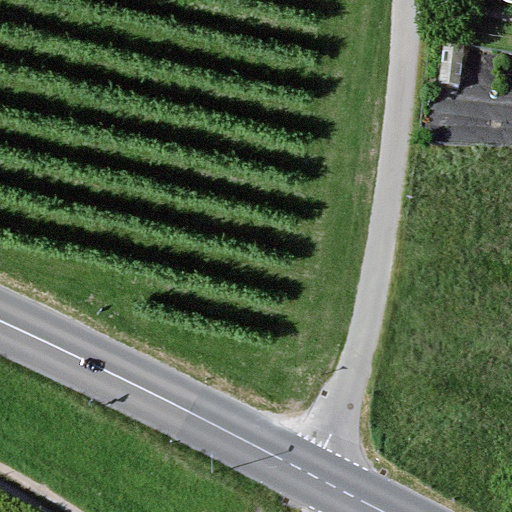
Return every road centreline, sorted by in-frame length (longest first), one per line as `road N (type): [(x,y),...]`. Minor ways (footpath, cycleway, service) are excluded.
road 1 (residential): [(407,0),(374,286),(315,477)]
road 2 (secondary): [(315,477),(0,321)]
